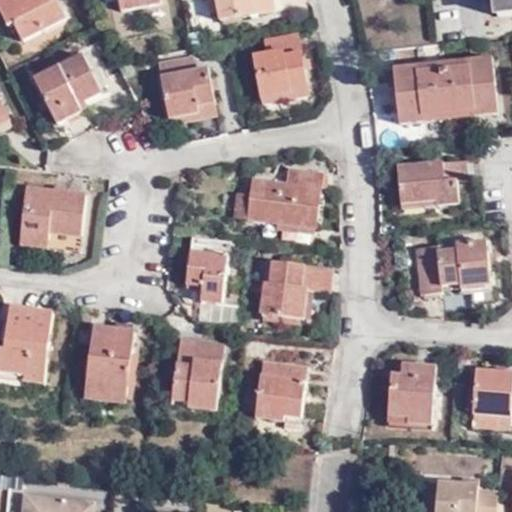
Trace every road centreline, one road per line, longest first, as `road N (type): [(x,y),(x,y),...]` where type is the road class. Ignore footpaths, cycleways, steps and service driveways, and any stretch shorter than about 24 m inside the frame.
road 1 (residential): [(0,280),(121,298),(136,169),(355,124)]
road 2 (residential): [(355,124),(366,204),(360,330)]
road 3 (residential): [(511,335),(360,330)]
road 4 (residential): [(337,0),(355,124)]
